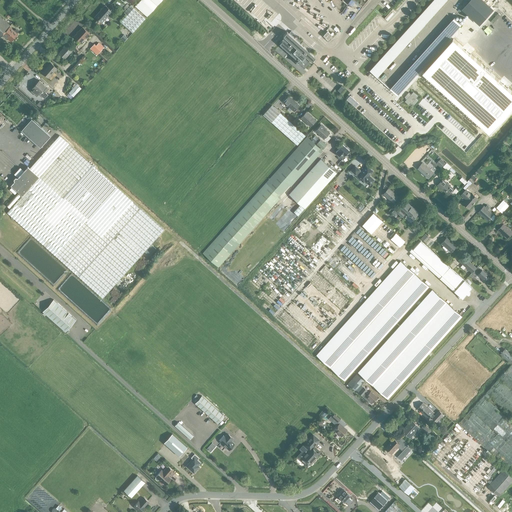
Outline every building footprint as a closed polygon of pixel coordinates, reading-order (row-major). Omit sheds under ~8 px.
[(139,0),(135,6),(146,16),(161,0),(139,0)] [(432,0),(370,70),(377,76),(446,0),(432,0)] [(483,0),(470,0),(462,9),(480,25),(494,9),(483,0)] [(107,17),(115,9),(110,5),(108,8),(105,5),(94,17),(101,23),(107,17)] [(127,14),(121,22),(132,32),(146,18),(131,5),(124,12),(127,14)] [(18,34),(17,33),(18,31),(16,29),(15,29),(14,30),(10,27),(11,25),(0,15),(0,37),(3,34),(11,41),(18,34)] [(390,88),(397,95),(461,24),(454,17),(390,88)] [(86,38),(90,34),(82,27),(74,36),(80,42),(85,37),(86,38)] [(303,40),(300,43),(287,31),(283,36),(286,39),(281,44),(298,59),(296,62),(295,62),(296,62),(298,59),(303,64),(308,58),(311,61),(315,57),(309,51),(308,52),(307,50),(310,47),(303,40)] [(327,31),(323,36),(328,40),(332,35),(327,31)] [(511,91),(454,39),(453,39),(453,40),(424,72),(424,71),(423,72),(491,133),(491,132),(511,108),(511,91)] [(94,43),(90,48),(97,55),(104,47),(98,42),(96,45),(94,43)] [(59,53),(65,59),(73,50),(76,53),(79,51),(74,46),(72,48),(67,44),(59,53)] [(48,77),(57,68),(51,63),(43,72),(48,77)] [(33,88),(31,91),(36,96),(39,94),(42,90),(43,91),(45,92),(49,89),(46,86),(39,80),(32,88),(33,88)] [(81,88),(77,84),(69,92),(74,96),(81,88)] [(409,92),(405,97),(407,99),(405,101),(410,105),(412,103),(414,105),(418,100),(416,98),(418,96),(413,92),(411,94),(409,92)] [(283,102),(289,107),(288,109),(290,111),(292,109),(294,111),(299,105),(289,96),(283,102)] [(306,135),(272,105),(263,114),(297,145),(306,135)] [(309,126),(315,120),(306,111),(300,118),(309,126)] [(23,128),(21,130),(33,140),(40,147),(50,135),(42,128),(31,119),(23,128)] [(320,124),(317,128),(315,131),(323,138),(329,132),(320,124)] [(22,195),(7,212),(103,298),(165,229),(59,135),(30,168),(28,166),(11,185),(22,195)] [(307,137),(275,172),(266,182),(203,253),(218,267),(282,196),(280,195),(289,185),(291,186),(323,151),(307,137)] [(322,150),(327,145),(320,139),(316,144),(322,150)] [(336,152),(339,155),(342,158),(344,155),(349,150),(342,145),(336,152)] [(442,167),(446,162),(441,157),(437,162),(442,167)] [(320,159),(288,194),(304,209),(336,173),(320,159)] [(434,172),(423,162),(417,168),(428,178),(434,172)] [(453,168),(447,163),(443,167),(448,171),(450,169),(454,173),(456,171),(453,168)] [(355,166),(350,171),(363,182),(365,181),(369,185),(372,182),(367,178),(372,171),(366,166),(361,173),(359,171),(359,170),(355,166)] [(454,189),(443,179),(437,185),(449,195),(454,189)] [(471,194),(466,189),(469,185),(472,183),(470,181),(463,188),(465,189),(460,195),(466,200),(463,203),(468,207),(477,198),(472,193),(471,194)] [(392,202),(397,197),(388,188),(383,194),(392,202)] [(502,213),(509,205),(504,200),(497,208),(502,213)] [(406,202),(396,213),(401,217),(406,212),(408,214),(407,215),(412,220),(419,213),(406,202)] [(487,220),(493,214),(483,205),(478,211),(487,220)] [(373,212),(362,225),(371,233),(382,221),(373,212)] [(511,231),(503,224),(506,221),(502,217),(496,224),(500,227),(498,229),(507,237),(511,231)] [(280,236),(266,224),(231,262),(245,275),(280,236)] [(391,239),(400,247),(405,241),(396,233),(391,239)] [(425,242),(429,238),(425,234),(421,238),(425,242)] [(441,243),(444,246),(442,247),(446,251),(447,249),(450,252),(455,246),(446,237),(441,243)] [(412,248),(409,251),(412,253),(414,250),(456,288),(454,291),(462,298),(466,294),(467,294),(469,295),(470,293),(470,291),(469,290),(472,287),(464,280),(420,240),(413,249),(412,248)] [(152,244),(145,251),(150,255),(156,248),(152,244)] [(414,250),(412,253),(462,298),(466,294),(468,295),(469,295),(471,293),(471,291),(469,290),(472,287),(464,280),(456,288),(414,250)] [(464,257),(459,262),(462,265),(460,267),(469,275),(472,277),(473,276),(474,277),(477,274),(482,279),(487,274),(481,269),(481,270),(477,266),(476,268),(464,257)] [(400,261),(316,355),(344,380),(409,309),(429,286),(400,261)] [(432,289),(358,372),(387,399),(443,336),(444,336),(444,335),(451,328),(451,327),(462,316),(432,289)] [(53,299),(42,312),(65,332),(76,319),(53,299)] [(509,362),(511,357),(511,354),(506,349),(503,353),(502,352),(500,354),(509,362)] [(511,363),(508,368),(458,423),(508,468),(511,463),(511,421),(488,399),(489,398),(490,396),(511,415),(511,363)] [(366,390),(363,386),(361,385),(364,381),(356,374),(348,384),(355,391),(356,390),(358,392),(369,402),(370,400),(371,402),(376,396),(370,391),(368,393),(365,391),(366,390)] [(202,396),(195,403),(217,423),(224,416),(202,396)] [(430,415),(432,417),(437,422),(444,414),(439,410),(435,415),(432,413),(433,412),(423,402),(417,408),(428,418),(430,415)] [(410,438),(420,427),(411,419),(401,431),(410,438)] [(175,426),(190,439),(193,435),(178,422),(175,426)] [(340,423),(334,429),(342,436),(342,435),(343,435),(344,434),(344,433),(347,430),(340,423)] [(427,435),(431,431),(424,424),(420,429),(427,435)] [(187,447),(172,433),(164,443),(179,456),(187,447)] [(307,467),(321,451),(314,446),(320,439),(313,433),(303,445),(299,449),(301,451),(296,457),(299,459),(307,467)] [(225,436),(220,442),(229,450),(234,444),(231,441),(233,438),(228,434),(226,436),(225,436)] [(392,454),(399,447),(401,445),(398,443),(394,439),(385,448),(392,454)] [(216,446),(212,442),(207,448),(210,452),(216,446)] [(411,450),(407,446),(397,456),(401,460),(411,450)] [(197,460),(199,458),(194,454),(191,457),(192,459),(186,466),(194,473),(197,469),(196,467),(200,463),(197,460)] [(159,479),(165,485),(171,478),(169,477),(174,471),(168,466),(163,471),(161,470),(156,476),(155,477),(155,479),(157,480),(158,480),(159,479)] [(490,476),(496,470),(493,468),(487,474),(490,476)] [(499,496),(511,482),(511,477),(503,469),(493,481),(490,479),(488,482),(490,484),(488,486),(499,496)] [(393,492),(402,501),(414,511),(425,511),(447,488),(429,472),(415,487),(405,479),(393,492)] [(132,497),(145,482),(137,475),(124,490),(132,497)] [(349,498),(351,496),(344,489),(338,496),(345,503),(345,502),(347,503),(349,505),(353,501),(350,499),(349,498)] [(387,500),(378,492),(369,502),(378,510),(387,500)] [(144,506),(149,502),(144,498),(140,502),(138,501),(134,506),(140,511),(141,511),(145,507),(144,506)] [(403,511),(393,503),(385,511),(403,511)]
